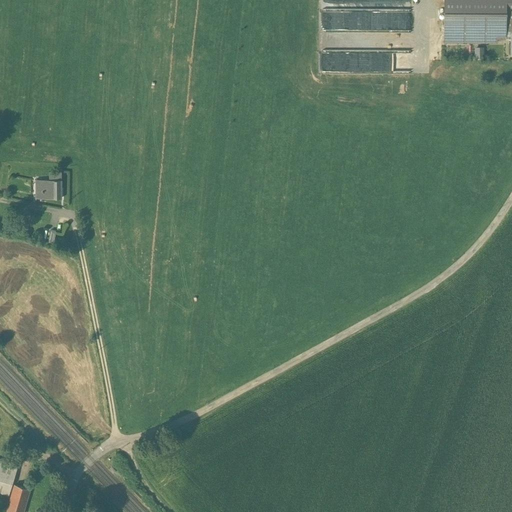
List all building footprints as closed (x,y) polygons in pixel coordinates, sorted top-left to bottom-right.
[(511,0),(443,0),(443,43),(496,43),(496,38),(505,38),(505,40),(510,40),(510,58),(511,57),(511,0)] [(0,196),(10,198),(14,166),(1,164),(0,174),(0,196)] [(37,181),(37,199),(60,198),(60,181),(37,181)] [(0,492),(8,495),(17,465),(0,459),(0,492)] [(6,511),(10,511),(23,511),(30,490),(14,485),(6,511)]
